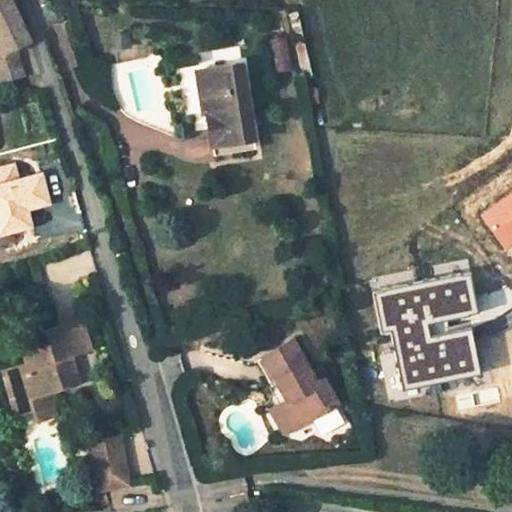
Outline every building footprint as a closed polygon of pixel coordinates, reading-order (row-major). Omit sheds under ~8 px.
[(0,50),(0,80),(20,73),(12,49),(27,42),(8,0),(2,0),(0,1),(0,49),(0,51),(0,50)] [(223,154),(258,149),(244,64),(199,70),(205,114),(217,112),(223,154)] [(511,194),(480,216),(506,250),(511,246),(511,194)] [(426,320),(477,310),(470,273),(373,292),(381,334),(391,332),(403,392),(484,377),(474,327),(429,336),(426,320)] [(26,387),(29,399),(77,385),(72,365),(64,367),(61,359),(70,357),(89,351),(80,319),(45,329),(49,344),(32,349),(33,354),(23,357),(24,364),(1,371),(8,392),(26,387)] [(280,386),(288,403),(278,408),(291,432),(337,407),(325,383),(317,387),(310,375),(294,344),(265,360),(280,386)] [(257,364),(272,391),(280,386),(265,360),(257,364)] [(325,383),(318,371),(310,375),(317,387),(325,383)] [(270,413),(282,436),(290,432),(291,432),(278,408),(270,413)] [(83,434),(87,487),(124,485),(120,431),(83,434)]
